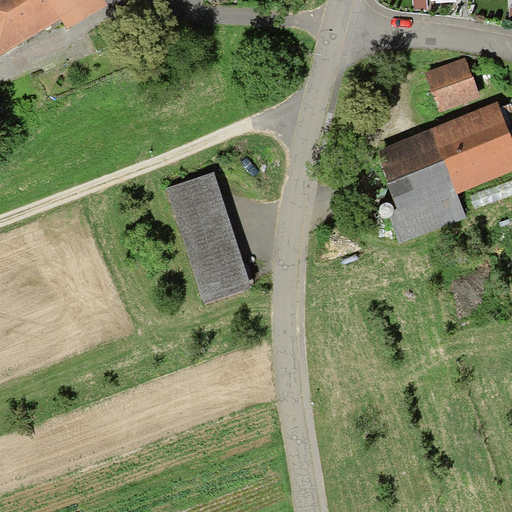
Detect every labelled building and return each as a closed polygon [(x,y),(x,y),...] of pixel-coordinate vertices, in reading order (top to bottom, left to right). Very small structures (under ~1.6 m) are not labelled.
[(103,0),(0,0),(0,57),(61,22),(67,32),(108,8),(103,0)] [(413,0),(414,9),(427,8),(426,0),(413,0)] [(426,75),(441,114),(480,99),(464,60),(426,75)] [(511,143),(496,104),(381,151),(390,171),(383,174),(398,211),(389,214),(401,244),(466,218),(457,197),(511,174),(511,143)] [(215,177),(168,192),(203,305),(251,290),(215,177)]
